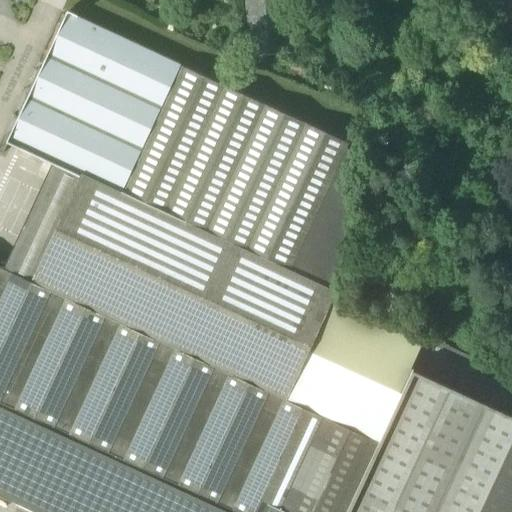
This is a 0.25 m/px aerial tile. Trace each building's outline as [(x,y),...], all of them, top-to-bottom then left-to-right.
[(246,0),(248,26),(269,25),(267,0),(246,0)] [(511,0),(501,0),(510,10),(511,8),(511,0)] [(343,292),(356,151),(68,11),(56,38),(15,126),(10,137),(83,171),(32,280),(0,265),(0,399),(203,494),(242,511),(278,511),(280,507),(291,511),(350,511),(384,443),(323,415),(288,399),(339,293),(340,290),(343,292)] [(511,511),(511,413),(418,370),(384,443),(350,511),(511,511)] [(194,511),(203,494),(0,399),(0,490),(47,511),(194,511)]
